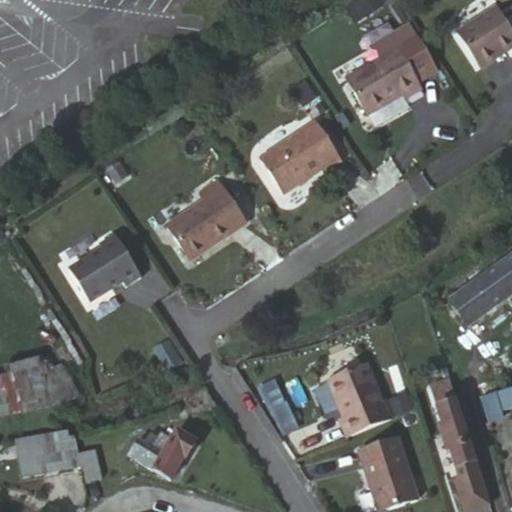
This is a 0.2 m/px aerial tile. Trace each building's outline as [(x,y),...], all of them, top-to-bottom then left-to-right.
[(388,2),(386,0),(363,0),(372,13),(388,2)] [(467,30),(490,63),(503,53),(507,58),(511,54),(511,12),(506,4),(467,30)] [(354,78),(376,115),(412,93),(414,99),(431,89),(425,79),(446,68),(426,36),(354,78)] [(503,53),(490,63),(493,67),(507,58),(503,53)] [(322,96),(309,105),(321,122),(334,113),(322,96)] [(324,124),(269,161),(293,195),(332,168),(334,173),(350,161),(324,124)] [(172,226),(192,256),(219,238),(221,242),(236,232),(233,228),(248,219),(222,182),(206,193),(211,201),(172,226)] [(250,222),(248,219),(233,228),(236,232),(250,222)] [(219,238),(192,256),(194,260),(221,242),(219,238)] [(109,257),(75,278),(96,310),(129,290),(132,295),(148,285),(121,243),(106,252),(109,257)] [(511,268),(481,291),(501,318),(511,309),(511,268)] [(501,318),(481,291),(461,305),(482,332),(501,318)] [(194,369),(179,347),(167,355),(181,377),(194,369)] [(46,364),(0,372),(0,415),(76,402),(68,362),(46,366),(46,364)] [(349,426),(356,443),(401,423),(394,407),(391,408),(374,370),(337,386),(353,424),(349,426)] [(273,378),(257,386),(282,434),(297,426),(273,378)] [(466,408),(464,401),(443,408),(446,414),(466,408)] [(507,422),(503,410),(500,403),(489,407),(496,426),(507,422)] [(511,420),(511,406),(503,410),(507,422),(511,420)] [(466,408),(446,414),(451,431),(446,433),(455,458),(461,456),(470,483),(487,477),(466,408)] [(159,432),(150,445),(174,460),(182,446),(159,432)] [(135,462),(172,485),(178,488),(193,463),(195,465),(205,449),(187,438),(182,446),(174,460),(150,445),(148,444),(135,462)] [(24,446),(25,453),(75,446),(74,439),(24,446)] [(407,445),(368,457),(384,511),(401,511),(426,505),(407,445)] [(75,446),(25,453),(29,485),(80,477),(75,446)] [(103,458),(85,462),(94,491),(109,487),(103,458)] [(475,511),(497,511),(487,477),(470,483),(466,484),(475,511)]
